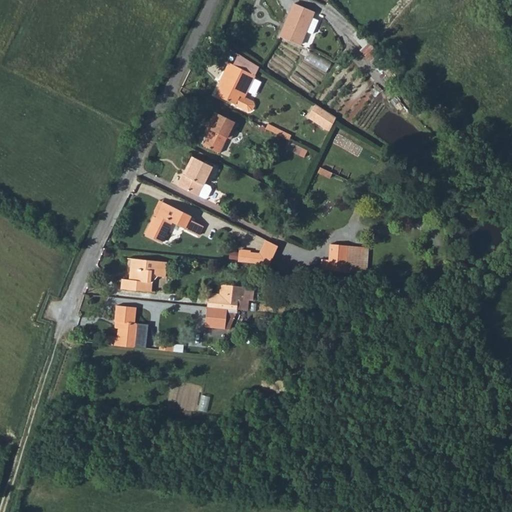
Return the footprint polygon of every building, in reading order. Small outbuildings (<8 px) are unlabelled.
[(278,36),(301,45),(315,12),(292,3),(278,36)] [(358,30),(351,36),(362,47),(359,50),(373,65),(383,57),(358,30)] [(306,59),(320,66),(324,58),(310,51),(306,59)] [(215,94),(234,104),(247,110),(251,109),(253,104),(252,101),(244,97),(255,75),(228,62),(217,85),(219,86),(215,94)] [(330,131),(336,117),(315,104),(307,116),(330,131)] [(202,145),(219,154),(227,138),(230,139),(238,124),(213,112),(206,127),(209,129),(202,145)] [(288,139),(285,147),(306,156),(309,148),(288,139)] [(179,187),(198,197),(198,196),(204,199),(207,198),(211,190),(210,188),(204,185),(208,177),(210,178),(215,169),(193,158),(179,187)] [(321,166),(318,172),(331,177),(334,172),(321,166)] [(144,235),(161,243),(171,223),(198,236),(202,226),(189,220),(191,216),(163,203),(156,217),(154,216),(144,235)] [(254,264),(256,265),(268,265),(277,246),(265,240),(259,254),(248,253),(247,260),(239,259),(239,263),(254,264)] [(321,270),(345,273),(347,246),(330,244),(328,260),(322,259),(321,270)] [(120,289),(151,292),(152,282),(158,277),(165,278),(167,263),(131,259),(129,280),(121,279),(120,289)] [(207,307),(226,309),(237,310),(246,288),(220,285),(219,294),(208,293),(207,307)] [(105,345),(136,348),(138,324),(134,324),(135,307),(116,305),(114,322),(118,323),(117,337),(106,336),(105,345)] [(207,307),(205,327),(225,329),(226,309),(207,307)] [(164,351),(172,351),(173,343),(165,342),(164,351)]
